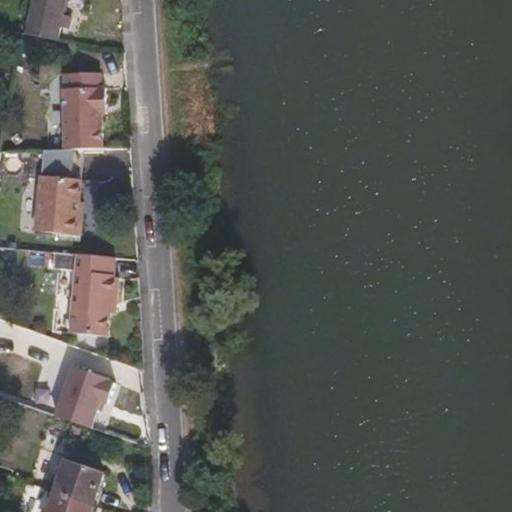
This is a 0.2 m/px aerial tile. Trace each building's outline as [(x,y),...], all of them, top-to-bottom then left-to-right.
[(72,30),(74,19),(66,19),(69,2),(57,0),(35,0),(29,36),(62,42),(65,29),(72,30)] [(105,145),(103,110),(103,103),(107,103),(106,85),(101,85),(100,71),(66,72),(66,87),(64,87),(68,147),(105,145)] [(86,232),(86,213),(81,213),(82,200),(85,200),(85,177),(45,175),(42,229),(86,232)] [(122,291),(123,275),(118,275),(119,253),(80,251),(75,329),(115,332),(117,294),(122,291)] [(63,416),(102,430),(111,405),(119,405),(126,385),(118,383),(120,377),(82,363),(63,416)] [(96,503),(106,472),(71,460),(59,490),(96,503)] [(92,511),(96,503),(59,490),(51,511),(92,511)]
